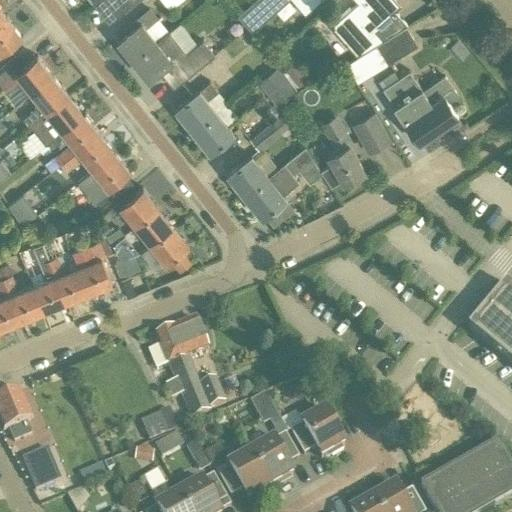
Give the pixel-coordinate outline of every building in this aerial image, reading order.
[(95,0),(109,16),(121,6),(125,11),(138,0),(95,0)] [(168,0),(177,9),(187,0),(168,0)] [(252,0),(236,14),(252,31),(286,0),(294,0),(305,12),(318,0),(252,0)] [(357,55),(375,43),(376,43),(375,42),(381,39),(371,28),(399,4),(395,0),(356,0),(357,1),(330,25),(357,55)] [(145,27),(157,17),(149,6),(129,22),(133,26),(117,40),(133,59),(156,40),(145,27)] [(5,17),(0,21),(0,54),(21,37),(5,17)] [(388,62),(418,45),(407,26),(377,44),(388,62)] [(202,38),(185,52),(168,30),(156,40),(133,59),(149,78),(165,65),(168,69),(175,64),(186,77),(215,54),(202,38)] [(232,59),(255,42),(246,30),(223,47),(232,59)] [(458,61),(469,52),(457,39),(447,47),(458,61)] [(30,92),(52,75),(36,55),(15,73),(13,71),(0,81),(0,85),(4,90),(19,78),(30,92)] [(290,68),(302,86),(315,78),(303,60),(290,68)] [(276,105),(295,92),(277,67),(258,80),(276,105)] [(419,111),(433,131),(458,114),(448,100),(459,93),(445,73),(423,88),(410,70),(399,77),(405,85),(404,86),(420,110),(419,111)] [(29,125),(67,94),(52,75),(30,92),(43,108),(38,111),(36,109),(24,118),(29,125)] [(419,141),(433,131),(419,111),(420,110),(404,86),(405,85),(399,77),(383,88),(419,141)] [(175,109),(192,130),(216,111),(207,99),(218,90),(210,80),(199,89),(175,109)] [(62,130),(83,114),(67,94),(29,125),(45,144),(62,131),(62,130)] [(367,153),(391,139),(375,110),(351,124),(367,153)] [(216,111),(192,130),(209,152),(233,133),(227,125),(216,111)] [(258,149),(290,124),(281,113),(249,138),(258,149)] [(61,163),(98,133),(83,114),(62,130),(62,131),(74,146),(69,150),(67,147),(55,156),(61,163)] [(352,143),(344,129),(330,138),(337,151),(328,156),(332,164),(324,169),(333,185),(341,180),(343,182),(346,180),(348,183),(357,179),(355,175),(364,170),(349,145),(352,143)] [(93,169),(114,152),(98,133),(61,163),(67,170),(78,160),(76,158),(81,154),(93,169)] [(299,180),(293,172),(312,157),(305,146),(268,176),(244,195),(261,217),(285,197),(282,194),(299,180)] [(114,152),(93,169),(105,184),(90,196),(96,203),(110,191),(108,189),(129,172),(114,152)] [(244,195),(268,176),(250,155),(227,173),(244,195)] [(1,159),(0,160),(0,180),(11,172),(1,159)] [(134,226),(158,207),(142,187),(119,206),(134,226)] [(149,245),(173,226),(158,207),(134,226),(149,245)] [(110,245),(123,235),(116,226),(104,236),(105,237),(110,245)] [(173,226),(149,245),(165,265),(188,245),(173,226)] [(114,252),(108,254),(112,261),(131,246),(123,235),(110,245),(114,252)] [(114,252),(110,245),(105,237),(90,244),(96,259),(78,266),(89,292),(112,283),(101,257),(108,254),(114,252)] [(89,292),(78,266),(62,273),(59,266),(62,265),(50,239),(42,242),(66,301),(89,292)] [(43,311),(66,301),(42,242),(33,246),(46,279),(32,285),(43,311)] [(120,279),(141,270),(134,254),(113,263),(120,279)] [(43,311),(32,285),(16,292),(13,286),(17,284),(12,273),(3,277),(20,320),(43,311)] [(0,290),(1,290),(4,297),(0,298),(0,328),(20,320),(3,277),(0,278),(0,290)] [(511,290),(505,284),(467,330),(511,367),(511,290)] [(155,338),(159,347),(148,351),(156,372),(168,367),(174,382),(165,386),(171,401),(180,397),(190,421),(211,412),(210,410),(226,403),(216,379),(200,385),(189,359),(207,351),(195,321),(155,338)] [(31,436),(26,425),(31,423),(19,394),(0,402),(0,425),(3,434),(10,431),(15,443),(31,436)] [(168,434),(178,430),(170,411),(160,415),(168,434)] [(343,453),(341,450),(344,448),(325,413),(302,426),(302,427),(290,434),(304,457),(316,451),(321,461),(330,456),(332,459),(343,453)] [(248,451),(270,490),(278,485),(280,488),(291,482),(290,479),(293,477),(287,467),(298,460),(285,437),(273,443),(271,438),(248,451)] [(441,511),(489,511),(511,499),(511,470),(497,445),(427,485),(441,511)] [(35,491),(61,482),(48,449),(22,460),(35,491)] [(262,494),(270,490),(248,451),(226,464),(229,469),(217,475),(230,499),(242,492),(248,502),(251,501),(253,504),(264,498),(262,494)] [(205,458),(195,464),(200,473),(210,467),(205,458)] [(176,492),(187,511),(220,511),(230,507),(213,477),(201,484),(198,479),(176,492)] [(137,506),(148,500),(139,484),(128,490),(137,506)] [(372,501),(378,511),(422,511),(412,492),(400,499),(394,488),(391,490),(389,487),(378,493),(380,497),(372,501)] [(187,511),(176,492),(154,504),(157,509),(151,511),(187,511)] [(378,511),(372,501),(364,506),(362,503),(351,509),(352,511),(378,511)]
